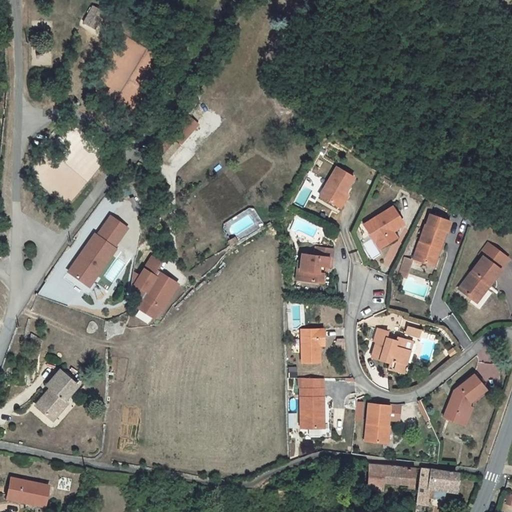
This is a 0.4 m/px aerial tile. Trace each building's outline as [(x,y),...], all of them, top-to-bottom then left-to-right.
[(111,19),(100,14),(91,32),(102,37),(111,19)] [(51,78),(40,77),(39,84),(50,85),(51,78)] [(185,130),(178,125),(164,146),(170,151),(185,130)] [(159,147),(149,159),(159,166),(168,154),(159,147)] [(159,166),(149,159),(147,163),(156,170),(159,166)] [(336,209),(344,196),(353,180),(336,170),(319,199),(336,209)] [(348,198),(344,196),(336,209),(340,211),(348,198)] [(153,209),(144,209),(143,225),(152,225),(153,209)] [(376,251),(393,243),(390,235),(400,230),(391,211),(363,226),(376,251)] [(111,214),(72,272),(93,286),(132,229),(111,214)] [(436,251),(439,252),(445,235),(446,236),(450,225),(429,217),(426,228),(423,227),(411,262),(430,269),(436,251)] [(316,268),(324,269),(329,269),(332,251),(315,249),(313,258),(300,256),(299,263),(297,273),(301,273),(300,283),(319,285),(321,275),(316,274),(316,268)] [(459,292),(472,303),(486,288),(489,290),(502,276),(511,266),(493,249),(484,260),(486,262),(459,292)] [(433,270),(439,252),(436,251),(430,269),(433,270)] [(130,274),(127,298),(139,299),(141,300),(135,309),(151,320),(156,311),(158,312),(175,287),(153,273),(158,265),(150,260),(138,278),(130,274)] [(406,266),(407,263),(404,262),(397,280),(402,282),(408,266),(406,266)] [(297,273),(299,263),(295,263),(292,282),(300,283),(301,273),(297,273)] [(472,303),(475,306),(489,290),(486,288),(472,303)] [(420,337),(422,328),(407,326),(406,335),(420,337)] [(315,342),(320,342),(321,330),(298,330),(298,364),(315,363),(316,348),(315,342)] [(398,364),(403,366),(407,352),(401,351),(404,341),(394,338),(393,342),(383,339),(385,334),(375,332),(371,344),(374,345),(370,359),(386,364),(385,370),(395,373),(398,364)] [(76,393),(59,376),(50,387),(52,389),(49,393),(53,397),(49,401),(47,400),(35,412),(50,426),(66,409),(64,407),(76,393)] [(483,393),(471,378),(450,394),(440,421),(456,427),(459,418),(463,419),(466,410),(468,405),(483,393)] [(299,380),(300,392),(317,391),(317,380),(299,380)] [(317,391),(300,392),(297,392),(298,430),(299,430),(299,439),(328,439),(328,430),(317,430),(317,407),(320,407),(319,391),(317,391)] [(361,443),(381,446),(383,427),(385,427),(386,409),(365,406),(361,443)] [(470,412),(466,410),(463,419),(459,418),(456,427),(464,430),(470,412)] [(416,469),(369,466),(368,491),(385,492),(386,483),(406,484),(406,487),(415,487),(416,469)] [(456,492),(458,474),(422,469),(418,504),(430,505),(430,500),(434,500),(435,490),(456,492)] [(6,506),(43,511),(48,492),(9,486),(6,506)]
